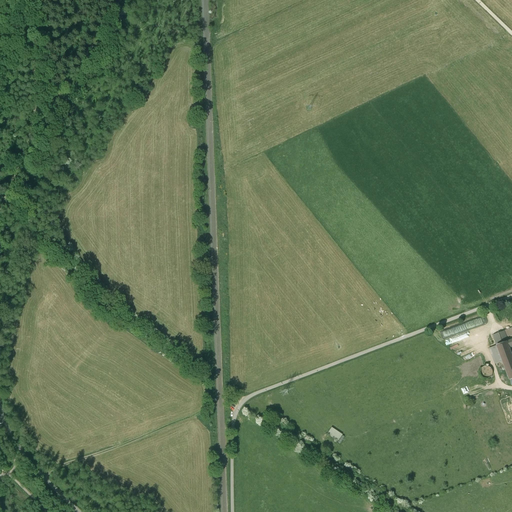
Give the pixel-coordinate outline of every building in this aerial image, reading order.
[(444,337),(468,329),(466,323),(442,331),(444,337)] [(493,336),(497,346),(507,342),(508,342),(504,332),(493,336)] [(461,340),(449,343),(451,350),(454,349),(454,348),(457,348),(456,344),(462,343),(461,340)] [(511,356),(509,349),(507,342),(497,346),(510,381),(511,379),(511,356)] [(503,361),(497,346),(489,349),(495,364),(503,361)] [(487,378),(489,377),(491,376),(492,374),(492,372),(491,370),(490,368),(488,366),(485,366),(483,367),(481,368),(480,371),(480,373),(481,375),(482,377),(485,378),(487,378)] [(331,428),(327,435),(338,442),(343,435),(331,428)]
